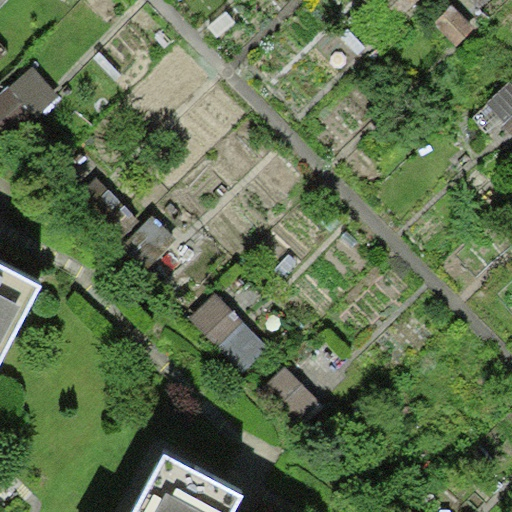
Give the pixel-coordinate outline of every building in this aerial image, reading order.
[(420,0),(382,0),(397,18),(420,0)] [(470,0),(479,9),(488,0),(470,0)] [(474,29),(455,6),(435,23),(454,46),(474,29)] [(37,67),(0,95),(0,127),(10,139),(62,98),(37,67)] [(136,221),(100,181),(72,205),(108,246),(136,221)] [(177,238),(153,216),(119,252),(143,274),(177,238)] [(0,339),(34,277),(0,258),(0,339)] [(254,326),(220,291),(191,317),(225,353),(254,326)] [(324,406),(283,365),(255,392),(296,434),(324,406)] [(389,480),(359,449),(335,471),(364,502),(389,480)] [(232,511),(243,493),(167,451),(133,511),(232,511)]
